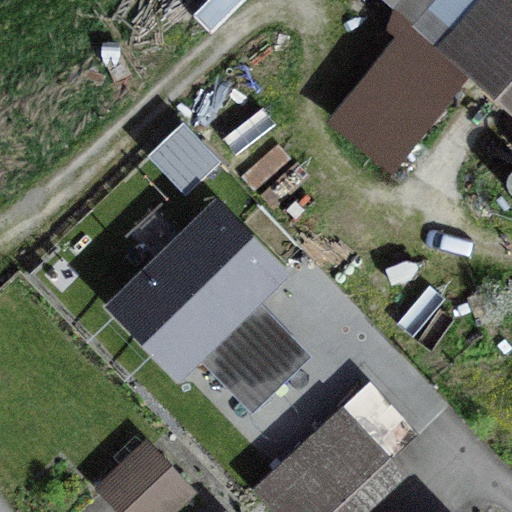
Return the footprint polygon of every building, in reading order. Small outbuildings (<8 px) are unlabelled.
[(511,0),(396,0),(423,23),(382,74),(428,112),(467,63),(511,102),(511,0)] [(119,186),(31,273),(70,312),(157,224),(119,186)] [(243,306),(275,275),(215,213),(119,306),(179,368),(196,351),(252,408),(299,363),(243,306)] [(416,431),(370,382),(252,490),(273,511),(334,511),(392,458),(390,456),(416,431)] [(149,446),(101,490),(122,511),(166,511),(190,489),(149,446)]
